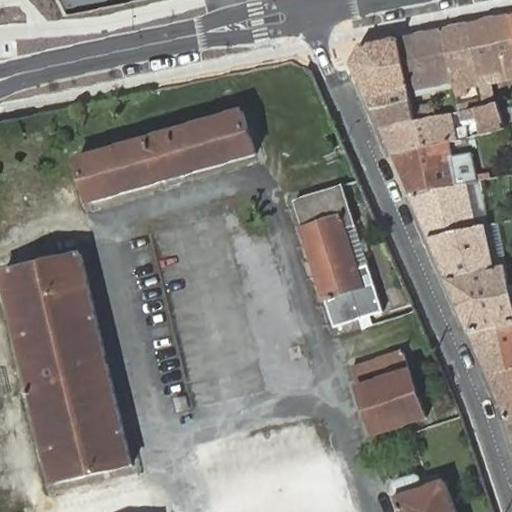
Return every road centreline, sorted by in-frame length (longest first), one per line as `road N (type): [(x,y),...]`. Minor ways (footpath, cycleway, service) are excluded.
road 1 (residential): [(511,503),(323,57),(314,10)]
road 2 (tertiary): [(0,79),(314,10)]
